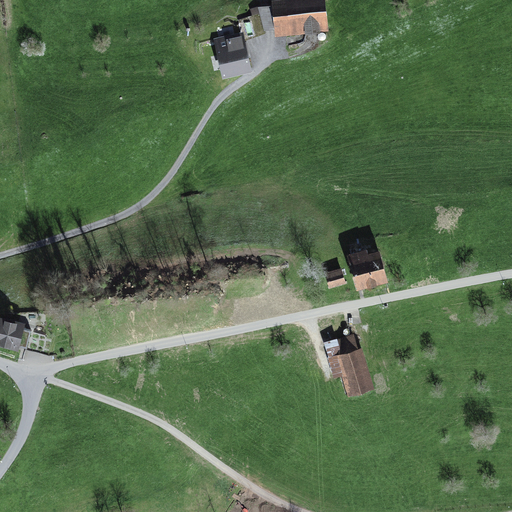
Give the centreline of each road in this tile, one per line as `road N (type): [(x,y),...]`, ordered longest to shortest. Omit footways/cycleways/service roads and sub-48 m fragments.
road 1 (tertiary): [(511,275),(43,374)]
road 2 (track): [(0,256),(113,220),(151,198),(219,100),(272,57),(268,6),(260,0)]
road 3 (track): [(43,374),(171,432),(295,511)]
